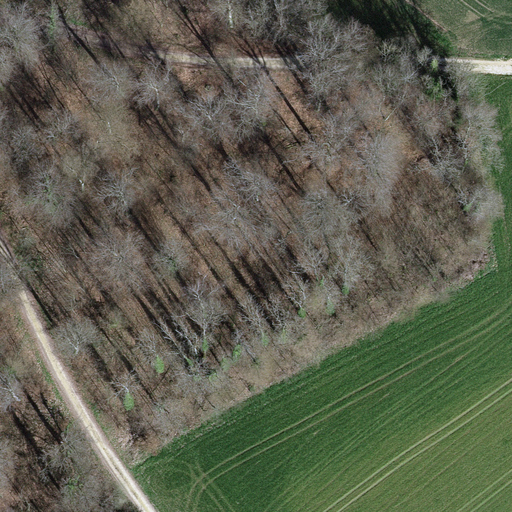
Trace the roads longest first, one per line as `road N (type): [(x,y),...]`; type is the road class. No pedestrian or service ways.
road 1 (track): [(0,23),(97,50),(230,66),(511,65)]
road 2 (track): [(149,511),(46,358),(0,260)]
